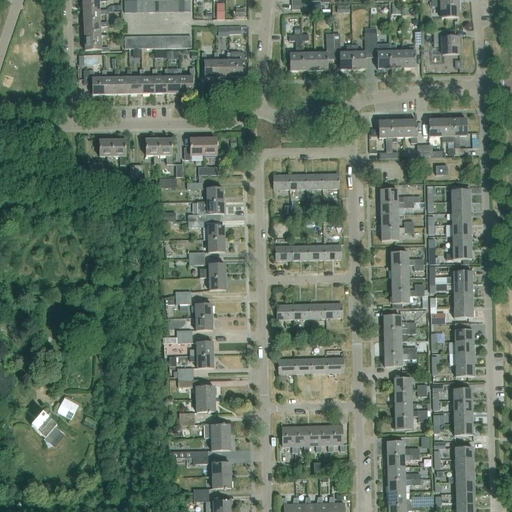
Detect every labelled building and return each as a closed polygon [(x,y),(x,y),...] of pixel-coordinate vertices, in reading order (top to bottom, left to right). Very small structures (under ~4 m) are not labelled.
[(82,15),(99,14),(99,17),(106,16),(106,12),(98,12),(98,4),(106,3),(105,0),(97,0),(98,1),(82,2),(82,15)] [(308,10),(307,0),(291,0),(292,11),(308,10)] [(450,1),(449,0),(431,0),(431,7),(440,7),(441,18),(457,18),(457,10),(459,10),(459,1),(450,1)] [(400,5),(392,5),(391,16),(400,16),(400,5)] [(244,18),(244,9),(236,10),(236,18),(244,18)] [(224,13),(217,13),(216,21),(224,21),(224,13)] [(99,25),(99,17),(99,14),(82,15),(83,27),(99,26),(99,29),(107,28),(107,24),(99,25)] [(99,29),(99,26),(83,27),(84,40),(100,39),(100,41),(108,40),(108,36),(100,37),(99,29)] [(358,46),(352,46),(353,71),(365,70),(365,59),(371,59),(371,34),(371,29),(364,30),(365,53),(358,53),(358,46)] [(376,29),(371,29),(371,34),(371,59),(377,59),(377,70),(390,70),(390,52),(390,46),(377,46),(376,29)] [(460,39),(447,39),(447,32),(433,32),(434,49),(442,48),(442,56),(459,56),(459,48),(461,47),(460,39)] [(326,35),(326,54),(315,54),(315,71),(327,71),(327,61),(333,60),(333,35),(326,35)] [(340,35),(333,35),(333,60),(340,60),(340,71),(353,71),(352,46),(347,46),(347,54),(340,54),(340,35)] [(100,41),(100,39),(84,40),(84,53),(101,52),(101,53),(108,53),(108,49),(100,49),(100,41)] [(390,46),(390,52),(390,70),(403,69),(403,52),(396,52),(396,46),(390,46)] [(403,52),(403,69),(415,69),(415,47),(410,47),(410,52),(403,52)] [(132,60),(141,60),(140,50),(132,50),(132,60)] [(227,62),(219,62),(216,62),(217,79),(229,78),(229,62),(231,62),(230,54),(226,54),(227,62)] [(231,62),(229,62),(229,78),(242,78),(242,62),(244,62),(244,54),(239,54),(239,62),(231,62)] [(302,55),(302,72),(315,71),(315,54),(302,55)] [(217,79),(216,62),(219,62),(217,55),(214,55),(214,62),(206,62),(205,55),(202,55),(202,62),(203,62),(204,79),(217,79)] [(302,72),(302,55),(296,55),(289,55),(290,72),(302,72)] [(169,78),(167,78),(167,95),(180,95),(180,78),(182,78),(181,70),(177,70),(177,78),(169,78)] [(182,78),(180,78),(180,95),(193,94),(192,78),(194,78),(194,70),(190,70),(190,78),(182,78)] [(117,96),(117,79),(119,79),(118,71),(115,72),(115,79),(107,80),(104,80),(105,96),(117,96)] [(119,79),(117,79),(117,96),(130,96),(130,79),(132,79),(131,71),(127,71),(127,79),(119,79)] [(142,95),(142,79),(144,79),(143,71),(140,71),(140,79),(132,79),(130,79),(130,96),(142,95)] [(144,79),(142,79),(142,95),(155,95),(155,79),(157,79),(156,71),(152,71),(152,79),(144,79)] [(167,95),(167,78),(169,78),(169,71),(165,71),(165,78),(157,79),(155,79),(155,95),(167,95)] [(105,96),(104,80),(107,80),(106,72),(102,72),(102,80),(94,80),(93,72),(83,72),(84,86),(92,86),(92,96),(105,96)] [(441,138),(441,121),(428,122),(428,138),(441,138)] [(441,138),(442,138),(442,143),(454,143),(454,138),(453,121),(441,121),(441,138)] [(459,138),(466,137),(466,123),(466,121),(453,121),(454,138),(454,143),(454,150),(459,150),(459,138)] [(392,160),(392,154),(391,144),(391,122),(378,123),(378,139),(385,139),(386,154),(379,154),(379,160),(392,160)] [(391,122),(391,144),(398,144),(398,139),(403,139),(403,122),(391,122)] [(416,138),(415,122),(403,122),(403,139),(409,139),(409,145),(415,145),(415,138),(416,138)] [(112,158),(112,141),(99,141),(99,158),(107,158),(107,167),(112,167),(112,158)] [(125,141),(112,141),(112,158),(119,158),(119,166),(125,166),(125,141)] [(159,166),(159,157),(159,141),(145,141),(145,157),(153,157),(153,166),(159,166)] [(171,141),(159,141),(159,157),(166,157),(166,166),(171,166),(171,141)] [(190,157),(203,157),(203,141),(189,141),(189,149),(185,149),(185,161),(190,161),(190,157)] [(216,141),(203,141),(203,157),(216,157),(216,141)] [(447,177),(447,167),(435,168),(436,177),(447,177)] [(220,168),(203,168),(203,177),(221,176),(220,168)] [(337,175),(320,176),(321,190),(337,190),(337,175)] [(289,191),(288,176),(272,177),(272,191),(289,191)] [(304,176),(288,176),(289,191),(305,190),(304,176)] [(305,190),(321,190),(320,176),(304,176),(305,190)] [(168,180),(159,180),(159,188),(159,189),(160,189),(168,189),(168,180)] [(206,190),(206,203),(223,202),(222,190),(206,190)] [(412,198),(403,198),(396,198),(396,191),(380,192),(380,205),(412,204),(412,198)] [(450,192),(451,204),(469,203),(469,192),(450,192)] [(223,215),(223,202),(206,203),(197,203),(197,216),(203,216),(223,215)] [(469,203),(451,204),(451,215),(469,215),(469,203)] [(380,205),(380,217),(396,217),(396,210),(403,209),(412,209),(412,204),(380,205)] [(469,215),(451,215),(451,227),(470,226),(469,215)] [(397,229),(396,217),(380,217),(380,230),(397,229)] [(451,238),(470,237),(470,226),(451,227),(451,238)] [(203,242),(207,242),(224,241),(223,228),(207,229),(203,229),(203,242)] [(404,229),(397,229),(380,230),(380,242),(397,242),(397,235),(404,234),(413,234),(413,229),(404,229)] [(470,237),(451,238),(452,249),(470,249),(470,237)] [(224,241),(207,242),(207,254),(224,254),(224,241)] [(291,262),(307,262),(307,247),(291,248),(291,262)] [(323,247),(307,247),(307,262),(323,261),(323,247)] [(339,247),(323,247),(323,261),(339,261),(339,247)] [(275,262),(291,262),(291,248),(275,248),(275,262)] [(470,249),(452,249),(452,255),(446,255),(446,261),(452,261),(470,261),(470,249)] [(390,267),(407,267),(414,267),(423,266),(423,260),(414,261),(407,261),(407,254),(390,254),(390,267)] [(208,280),(225,279),(224,266),(207,267),(208,271),(199,271),(199,280),(208,280)] [(407,267),(390,267),(391,280),(407,279),(407,267)] [(446,286),(453,285),(471,285),(471,273),(452,274),(452,281),(450,281),(450,279),(445,279),(446,286)] [(225,279),(208,280),(208,293),(225,292),(225,279)] [(407,279),(391,280),(391,293),(408,292),(407,279)] [(453,285),(453,297),(472,296),(471,285),(453,285)] [(415,292),(408,292),(391,293),(391,305),(408,305),(408,298),(423,298),(424,298),(424,292),(415,292)] [(453,308),(472,307),(472,296),(453,297),(453,308)] [(341,305),(324,306),(325,320),(341,319),(341,305)] [(195,307),(195,320),(211,319),(211,306),(195,307)] [(308,306),(292,307),(293,320),(309,320),(308,306)] [(309,320),(325,320),(324,306),(308,306),(309,320)] [(293,320),(292,307),(276,307),(276,321),(293,320)] [(472,307),(453,308),(454,319),(472,319),(472,307)] [(437,318),(436,315),(431,315),(431,326),(445,325),(445,318),(437,318)] [(383,331),(407,330),(416,330),(415,324),(399,324),(399,317),(382,317),(383,331)] [(211,319),(195,320),(195,332),(212,332),(211,319)] [(454,325),(454,344),(473,344),(472,332),(469,332),(468,325),(454,325)] [(416,330),(407,330),(383,331),(383,343),(400,343),(400,336),(407,336),(416,336),(416,330)] [(416,349),(407,350),(400,350),(400,343),(383,343),(384,356),(416,355),(416,349)] [(196,344),(196,357),(212,357),(211,344),(196,344)] [(455,355),(473,355),(473,344),(454,344),(455,355)] [(401,368),(401,362),(416,361),(416,355),(384,356),(384,368),(401,368)] [(473,355),(455,355),(455,366),(473,366),(473,355)] [(212,370),(212,357),(196,357),(189,358),(189,363),(196,363),(196,370),(212,370)] [(294,375),(310,375),(310,360),(294,361),(294,375)] [(326,360),(310,360),(310,375),(326,374),(326,360)] [(342,360),(326,360),(326,374),(342,374),(342,360)] [(294,375),(294,361),(277,361),(278,376),(294,375)] [(473,366),(455,366),(455,378),(474,378),(473,366)] [(393,380),(393,393),(411,393),(411,380),(393,380)] [(195,389),(195,401),(213,401),(213,389),(195,389)] [(452,391),(452,403),(471,402),(471,390),(452,391)] [(411,393),(393,393),(394,406),(411,406),(411,393)] [(78,407),(64,399),(57,413),(71,421),(78,407)] [(213,401),(195,401),(196,414),(214,414),(213,401)] [(471,402),(452,403),(453,414),(471,413),(471,402)] [(394,419),(411,418),(417,418),(427,418),(426,412),(417,413),(411,413),(411,406),(394,406),(394,419)] [(471,413),(453,414),(453,425),(472,424),(471,413)] [(57,426),(42,414),(31,427),(45,439),(47,437),(53,442),(60,433),(55,428),(57,426)] [(411,418),(394,419),(394,432),(412,431),(411,418)] [(472,424),(453,425),(453,437),(472,436),(472,424)] [(210,440),(210,441),(229,440),(228,427),(210,428),(210,426),(203,426),(203,440),(210,440)] [(317,447),(321,447),(327,447),(327,454),(331,454),(333,447),(329,447),(329,427),(317,428),(317,447)] [(329,447),(333,447),(339,447),(339,453),(343,453),(345,445),(341,445),(341,427),(329,427),(329,447)] [(298,448),(293,448),(293,428),(281,428),(281,448),(291,448),(291,454),(295,454),(298,448)] [(293,448),(298,448),(303,448),(303,454),(307,454),(308,447),(305,448),(305,428),(293,428),(293,448)] [(305,448),(308,447),(315,447),(315,454),(319,454),(321,447),(317,447),(317,428),(305,428),(305,448)] [(229,440),(210,441),(210,453),(229,452),(229,440)] [(419,450),(409,451),(404,451),(403,443),(386,444),(387,457),(410,456),(419,456),(429,456),(429,450),(419,450)] [(454,450),(454,462),(473,461),(472,449),(454,450)] [(419,456),(410,456),(387,457),(387,469),(404,469),(404,462),(419,462),(419,456)] [(473,461),(454,462),(454,473),(473,472),(473,461)] [(211,466),(211,478),(230,478),(230,465),(211,466)] [(404,476),(404,469),(387,469),(387,482),(404,482),(410,481),(410,476),(404,476)] [(473,472),(454,473),(455,479),(448,479),(448,484),(455,484),(473,484),(473,472)] [(230,478),(211,478),(212,491),(230,490),(230,478)] [(410,481),(404,482),(387,482),(387,495),(404,494),(404,487),(410,486),(410,487),(420,487),(420,481),(410,481)] [(473,484),(455,484),(455,495),(474,495),(473,484)] [(411,507),(420,507),(433,506),(432,498),(420,499),(420,501),(411,501),(405,501),(404,494),(387,495),(388,507),(405,507),(411,507)] [(474,495),(455,495),(455,507),(474,506),(474,495)] [(330,498),(329,505),(332,505),(332,511),(344,511),(344,505),(335,505),(335,498),(330,498)] [(283,511),(296,511),(296,506),(293,506),(286,506),(286,499),(282,499),(281,507),(284,507),(283,511)] [(294,499),(293,506),(296,506),(296,511),(308,511),(308,505),(305,505),(299,506),(299,499),(294,499)] [(308,505),(308,511),(320,511),(320,505),(317,505),(311,505),(311,499),(306,499),(305,505),(308,505)] [(320,511),(332,511),(332,505),(329,505),(322,505),(322,499),(318,499),(317,505),(320,505),(320,511)] [(230,511),(230,503),(212,503),(208,504),(205,504),(204,511),(230,511)]
